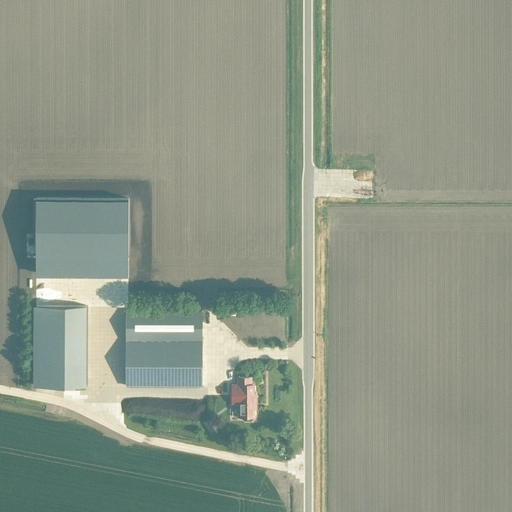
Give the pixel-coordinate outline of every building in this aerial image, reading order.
[(355,184),(377,185),(377,169),(363,169),(363,168),(355,168),(355,184)] [(36,235),(36,254),(128,255),(128,198),(36,198),(33,198),(33,235),(36,235)] [(86,386),(86,306),(36,305),(35,385),(86,386)] [(202,386),(202,311),(127,311),(126,386),(202,386)] [(254,402),(256,402),(256,394),(254,394),(254,384),(251,384),(251,377),(238,377),(238,386),(232,386),(232,403),(238,403),(238,416),(242,416),(242,419),(244,420),(251,420),(253,419),(253,416),(254,416),(254,402)]
